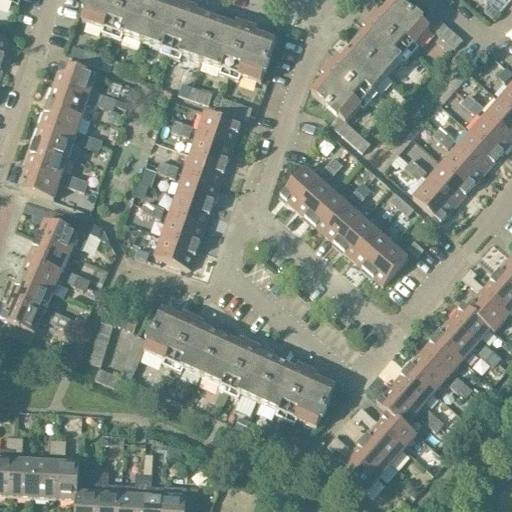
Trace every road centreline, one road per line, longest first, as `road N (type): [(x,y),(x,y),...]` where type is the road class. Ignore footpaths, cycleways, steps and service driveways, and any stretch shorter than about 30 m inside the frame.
road 1 (residential): [(391,336),(357,393),(221,275),(254,210)]
road 2 (residential): [(254,210),(314,34),(314,4)]
road 3 (residential): [(391,336),(254,210)]
road 4 (residential): [(511,197),(391,336)]
road 5 (residential): [(0,153),(53,0)]
